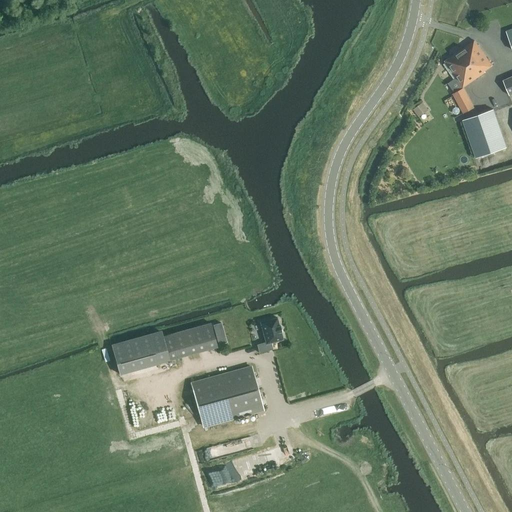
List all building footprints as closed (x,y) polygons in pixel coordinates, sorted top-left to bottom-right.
[(445,61),(463,87),(475,78),(485,72),(485,71),(492,65),(475,40),(445,61)] [(511,76),(503,80),(510,96),(511,94),(511,76)] [(455,94),(465,111),(474,107),(464,89),(455,94)] [(414,109),(419,116),(423,113),(418,106),(414,109)] [(463,120),(476,157),(507,147),(493,109),(463,120)] [(257,344),(259,353),(273,349),(271,342),(282,339),(283,339),(283,338),(281,331),(282,331),(281,330),(280,326),(280,325),(279,325),(277,318),(277,317),(276,317),(276,318),(261,322),(266,342),(257,344)] [(164,338),(162,332),(112,346),(121,376),(218,349),(212,324),(164,338)] [(191,384),(202,425),(263,409),(252,367),(191,384)]
